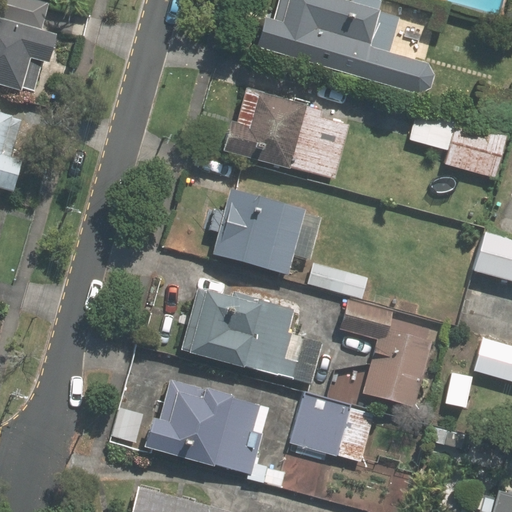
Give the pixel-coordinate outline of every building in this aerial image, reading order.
[(0,0),(0,14),(17,19),(21,0),(0,0)] [(253,16),(245,45),(408,93),(416,65),(381,54),(392,18),(369,11),(371,0),(342,0),(342,2),(335,0),(269,0),(264,19),(253,16)] [(49,34),(0,20),(0,86),(28,95),(38,61),(41,62),(49,34)] [(339,125),(311,117),(313,111),(296,106),(296,104),(234,86),(225,123),(219,121),(212,149),(279,167),(279,165),(325,178),(339,125)] [(511,105),(474,95),(467,118),(506,129),(511,108),(511,105)] [(485,127),(417,108),(408,140),(445,150),(442,164),(492,179),(504,136),(484,130),(485,127)] [(0,189),(3,190),(23,120),(0,113),(0,189)] [(277,273),(295,209),(220,188),(214,210),(206,207),(200,229),(208,232),(202,252),(277,273)] [(511,241),(485,235),(475,271),(511,281),(511,241)] [(352,274),(312,264),(306,286),(346,296),(352,274)] [(228,297),(194,288),(176,350),(239,368),(240,364),(309,383),(319,345),(301,339),(302,337),(283,332),(290,308),(229,291),(228,297)] [(427,324),(340,299),(332,329),(371,339),(356,391),(404,405),(427,324)] [(511,347),(476,337),(466,370),(511,382),(511,347)] [(467,379),(449,374),(441,402),(459,407),(467,379)] [(251,475),(270,408),(234,398),(234,395),(206,387),(205,390),(171,380),(159,420),(154,418),(145,447),(215,467),(216,465),(251,475)] [(344,406),(296,392),(282,441),(355,462),(368,416),(343,409),(344,406)] [(136,442),(144,414),(120,408),(112,436),(136,442)] [(467,435),(436,429),(433,445),(464,452),(467,435)] [(220,511),(128,487),(120,511),(220,511)] [(511,511),(511,497),(488,491),(487,498),(473,494),(467,511),(511,511)]
